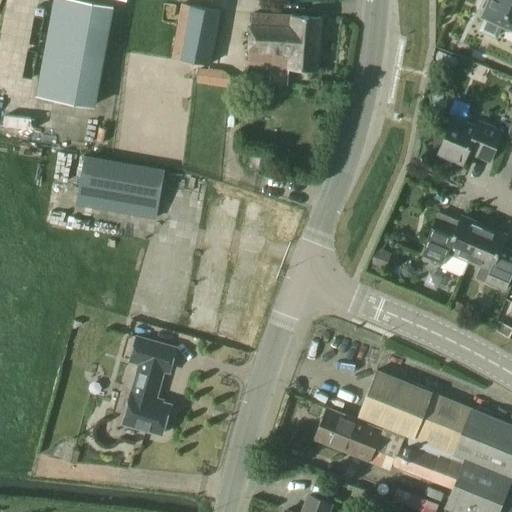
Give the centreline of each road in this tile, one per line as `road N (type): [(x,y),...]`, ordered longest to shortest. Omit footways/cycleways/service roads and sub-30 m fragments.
road 1 (tertiary): [(299,280),(360,111),(376,0)]
road 2 (tertiary): [(225,511),(299,280)]
road 3 (tertiary): [(511,374),(299,280)]
